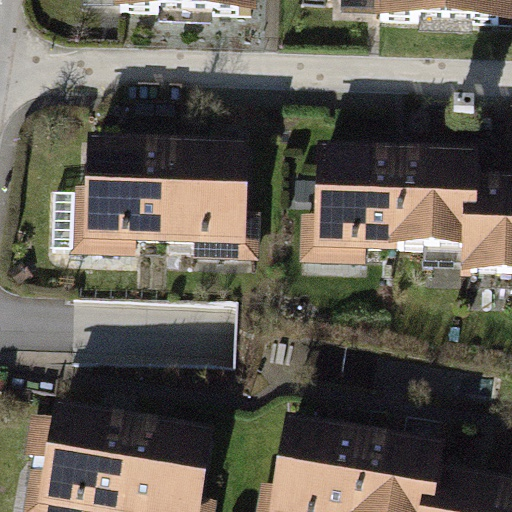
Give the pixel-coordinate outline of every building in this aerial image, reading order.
[(257,0),(114,0),(114,12),(257,17),(257,0)] [(511,0),(379,0),(379,22),(511,26),(511,0)] [(248,141),(84,137),(81,242),(245,246),(248,141)] [(486,155),(319,150),(317,245),(467,249),(466,278),(511,279),(511,175),(485,175),(486,155)] [(202,511),(216,434),(57,407),(39,507),(65,511),(202,511)] [(449,442),(287,417),(272,511),(511,511),(511,483),(445,473),(449,442)]
